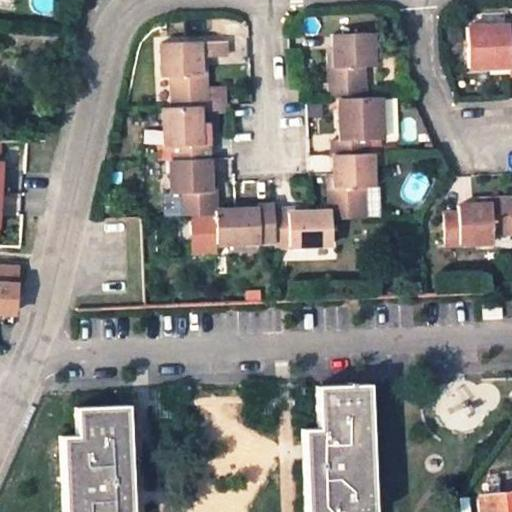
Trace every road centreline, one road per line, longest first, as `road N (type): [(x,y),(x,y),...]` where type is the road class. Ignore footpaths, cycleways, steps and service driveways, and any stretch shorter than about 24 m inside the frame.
road 1 (residential): [(0,435),(24,381),(108,42),(120,15),(142,0)]
road 2 (residential): [(497,139),(449,129),(423,73),(419,0)]
road 3 (residential): [(263,0),(265,141)]
